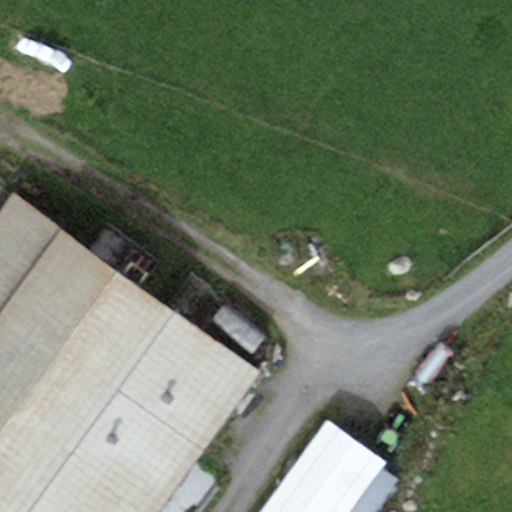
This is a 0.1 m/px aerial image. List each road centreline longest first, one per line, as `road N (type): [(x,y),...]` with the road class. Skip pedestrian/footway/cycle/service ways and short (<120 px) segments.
road 1 (track): [(0,122),(338,342)]
road 2 (track): [(338,342),(233,511)]
